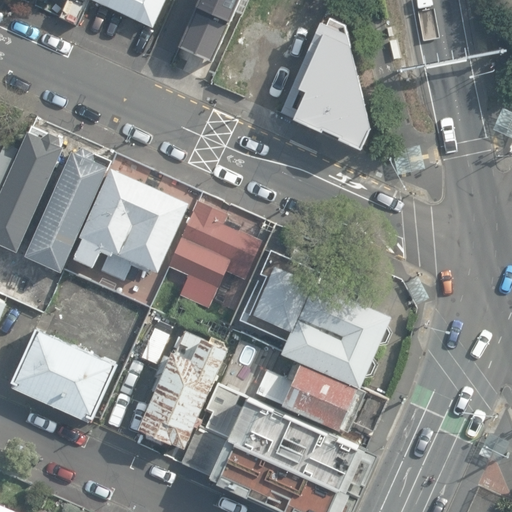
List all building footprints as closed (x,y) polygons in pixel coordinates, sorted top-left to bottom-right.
[(95,0),(155,27),(168,0),(95,0)] [(242,0),(199,0),(180,45),(215,61),(242,0)] [(511,0),(492,0),(493,3),(511,11),(511,0)] [(342,92),(329,73),(298,94),(310,113),(342,92)] [(493,128),(511,136),(511,110),(503,107),(493,128)] [(66,144),(34,130),(0,198),(0,240),(20,251),(66,144)] [(0,183),(15,154),(0,148),(0,183)] [(112,167),(74,150),(27,252),(66,271),(112,167)] [(194,201),(115,170),(75,260),(130,279),(136,261),(164,272),(194,201)] [(232,213),(201,204),(174,263),(193,276),(188,299),(216,305),(231,272),(251,279),(269,233),(229,220),(232,213)] [(381,287),(278,244),(246,321),(287,338),(282,348),(364,383),(368,373),(373,372),(376,363),(375,358),(381,342),(387,341),(392,330),(389,325),(393,313),(373,305),(381,287)] [(0,272),(0,290),(41,310),(48,295),(0,272)] [(167,323),(150,315),(134,349),(151,357),(167,323)] [(234,346),(187,326),(142,427),(189,444),(234,346)] [(120,362),(36,327),(10,386),(96,419),(120,362)] [(363,387),(306,362),(290,397),(347,423),(363,387)] [(214,410),(207,425),(349,488),(369,445),(340,432),(339,434),(330,430),(331,428),(286,408),(285,410),(276,406),(276,405),(249,393),(247,395),(219,382),(207,407),(214,410)] [(339,511),(348,493),(203,428),(187,465),(293,511),(339,511)] [(0,511),(19,511),(0,503),(0,511)]
